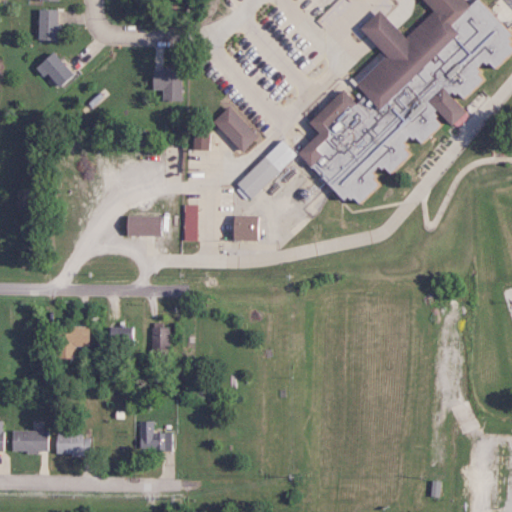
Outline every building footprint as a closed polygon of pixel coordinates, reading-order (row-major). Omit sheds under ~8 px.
[(511,32),(511,30),(473,1),(472,1),(470,0),(424,0),(431,5),(406,37),(372,10),(356,31),(382,52),(355,86),(360,96),(354,103),(335,89),(307,124),(311,133),(292,158),(352,205),(370,182),(367,180),(376,176),(384,175),(402,153),(397,143),(408,138),(409,139),(458,118),(458,101),(511,32)] [(35,39),(53,40),(54,9),(36,9),(35,39)] [(33,65),(52,88),(69,74),(51,51),(33,65)] [(179,100),(178,69),(150,70),(150,89),(161,89),(161,101),(179,100)] [(254,136),(225,106),(209,121),(238,151),(254,136)] [(191,149),(207,149),(207,134),(191,134),(191,149)] [(294,155),(280,140),(233,182),(248,198),(294,155)] [(182,241),(196,241),(197,205),(183,204),(182,241)] [(161,236),(162,216),(123,215),(122,235),(161,236)] [(259,240),(259,215),(228,216),(229,241),(259,240)] [(167,324),(151,324),(150,356),(167,356),(167,324)] [(106,326),(106,348),(134,349),(134,326),(106,326)] [(54,358),(73,358),(73,346),(86,346),(86,328),(54,327),(54,358)] [(156,420),(140,421),(141,449),(175,448),(175,432),(156,432),(156,420)] [(53,430),(12,429),(11,451),(52,452),(53,430)] [(60,433),(59,454),(86,454),(86,433),(60,433)]
